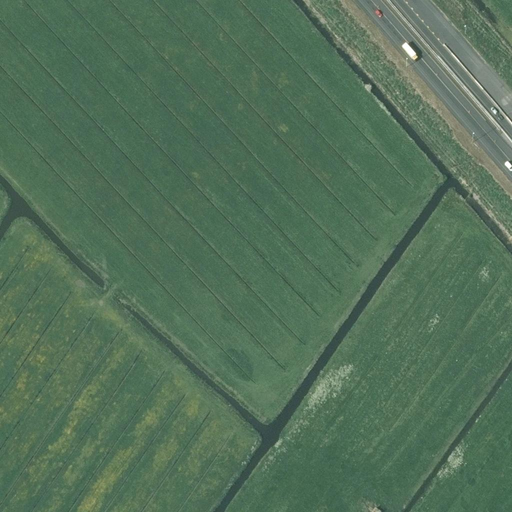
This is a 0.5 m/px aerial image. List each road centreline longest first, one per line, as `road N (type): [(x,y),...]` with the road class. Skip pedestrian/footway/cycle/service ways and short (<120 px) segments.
road 1 (motorway): [(369,0),(511,164)]
road 2 (motorway): [(511,126),(401,0)]
